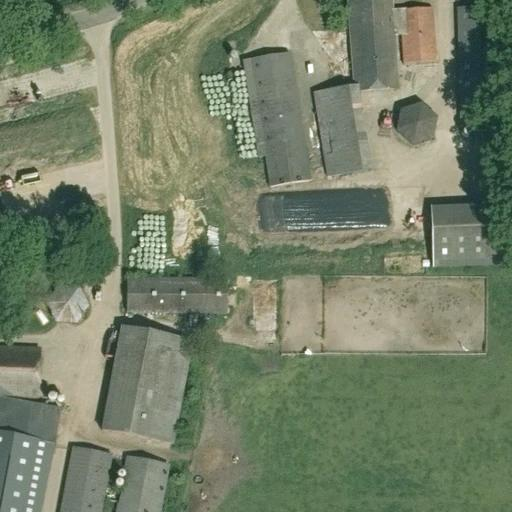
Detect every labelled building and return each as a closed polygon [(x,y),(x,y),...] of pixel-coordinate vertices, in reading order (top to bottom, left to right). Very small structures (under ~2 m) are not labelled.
[(398,92),(398,84),(394,37),(401,36),(403,65),(436,63),(436,56),(432,9),(392,12),(391,0),(347,0),(354,87),(358,87),(313,94),(326,179),(372,172),(360,96),(398,92)] [(461,130),(501,129),(498,8),(458,10),(461,130)] [(257,159),(264,159),(269,189),(311,183),(290,55),(243,62),(257,159)] [(395,113),(396,134),(432,131),(430,110),(395,113)] [(430,271),(503,269),(501,208),(429,210),(430,271)] [(227,315),(227,281),(127,280),(126,314),(227,315)] [(79,284),(58,284),(46,303),(55,321),(77,322),(88,304),(79,284)] [(173,445),(192,342),(122,328),(102,432),(173,445)] [(0,434),(3,436),(11,397),(38,398),(40,351),(0,348),(0,434)] [(40,511),(54,445),(3,436),(0,434),(0,511),(40,511)] [(119,504),(117,511),(159,511),(168,467),(127,459),(121,492),(105,489),(112,456),(73,449),(61,511),(100,511),(103,501),(119,504)]
